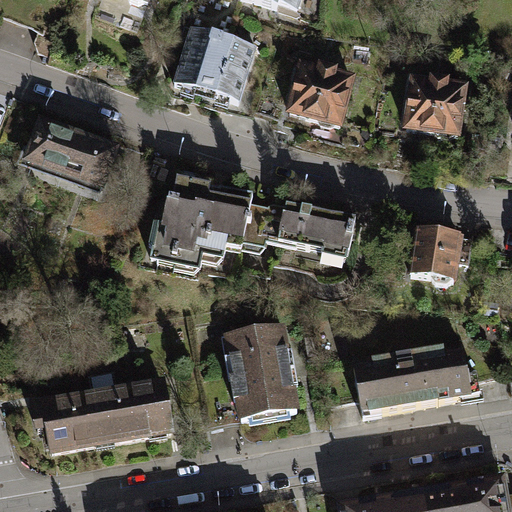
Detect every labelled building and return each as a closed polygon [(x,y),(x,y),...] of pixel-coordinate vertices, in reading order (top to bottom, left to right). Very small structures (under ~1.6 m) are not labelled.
[(234,0),(272,12),(274,7),(293,13),(296,0),(234,0)] [(251,49),(187,30),(170,87),(234,107),(251,49)] [(297,69),(285,116),(335,129),(348,82),(297,69)] [(409,84),(402,132),(454,139),(460,91),(409,84)] [(26,171),(67,186),(83,139),(42,125),(26,171)] [(124,154),(83,139),(67,186),(107,201),(124,154)] [(257,202),(181,186),(170,233),(157,230),(149,266),(228,283),(236,248),(247,250),(257,202)] [(363,228),(291,213),(283,250),(355,265),(363,228)] [(468,244),(419,236),(411,285),(461,292),(468,244)] [(297,331),(221,343),(235,432),(312,420),(297,331)] [(465,354),(353,373),(361,422),(473,404),(465,354)] [(171,388),(105,399),(114,453),(180,443),(171,388)] [(48,464),(114,453),(105,399),(39,410),(48,464)] [(511,511),(511,483),(427,497),(429,511),(511,511)] [(340,511),(429,511),(427,497),(340,511)]
